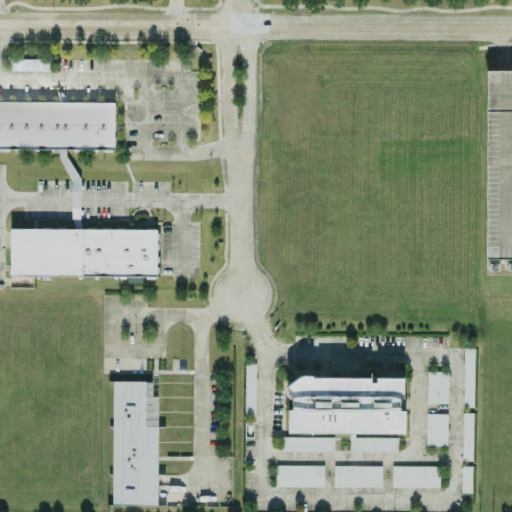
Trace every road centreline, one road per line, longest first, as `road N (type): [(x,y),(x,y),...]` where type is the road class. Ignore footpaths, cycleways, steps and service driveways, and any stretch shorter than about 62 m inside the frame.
road 1 (tertiary): [(511,28),(237,26)]
road 2 (residential): [(237,26),(0,25)]
road 3 (residential): [(238,294),(235,147)]
road 4 (residential): [(237,26),(228,50),(227,124),(235,147)]
road 5 (residential): [(235,147),(244,122),(237,26)]
